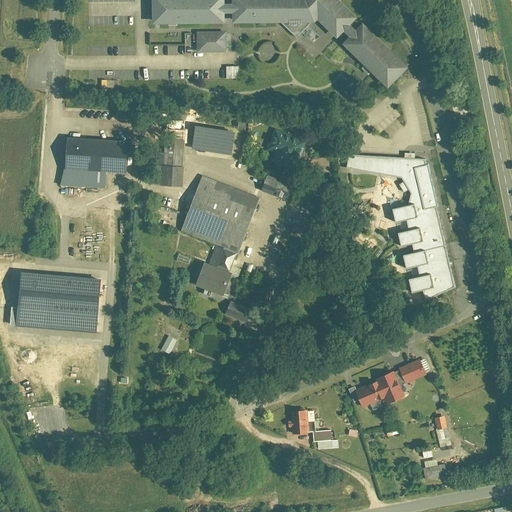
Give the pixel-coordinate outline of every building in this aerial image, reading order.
[(237,0),(238,4),(231,4),(230,0),(152,0),(153,26),(231,25),(231,17),(238,17),(238,24),(281,24),(299,41),(314,24),(319,24),(322,21),(341,38),(342,40),(349,33),(355,38),(348,45),(366,63),(375,72),(393,91),(413,69),(368,23),(362,31),(355,25),(362,18),(343,0),(237,0)] [(229,34),(199,34),(200,54),(229,54),(229,34)] [(224,66),(224,78),(237,78),(237,66),(224,66)] [(95,91),(106,91),(106,80),(95,80),(95,91)] [(174,120),(185,120),(185,112),(174,112),(174,120)] [(190,126),(187,149),(229,154),(230,145),(234,146),(236,132),(190,126)] [(306,145),(275,131),(262,160),(294,173),(306,145)] [(127,144),(66,138),(63,170),(124,175),(127,144)] [(153,185),(180,186),(182,139),(163,138),(163,153),(154,152),(153,185)] [(391,225),(403,223),(405,234),(393,236),(396,250),(407,249),(408,257),(398,259),(400,273),(412,271),(414,281),(401,284),(404,299),(417,297),(419,309),(457,293),(426,162),(348,155),(345,169),(398,182),(400,184),(397,185),(402,194),(405,193),(407,196),(405,206),(388,210),(391,225)] [(258,189),(283,200),(289,184),(264,174),(258,189)] [(261,200),(199,176),(176,235),(239,259),(261,200)] [(232,276),(205,265),(195,287),(223,299),(232,276)] [(104,281),(21,273),(17,327),(99,334),(104,281)] [(238,321),(244,309),(227,300),(221,313),(238,321)] [(160,350),(169,354),(176,340),(167,336),(160,350)] [(417,362),(400,369),(405,383),(423,376),(417,362)] [(391,377),(355,392),(365,415),(401,400),(391,377)] [(307,413),(289,411),(286,436),(304,438),(307,413)] [(445,415),(434,417),(439,447),(450,445),(445,415)] [(424,478),(445,476),(444,464),(436,465),(435,460),(422,461),(424,478)]
